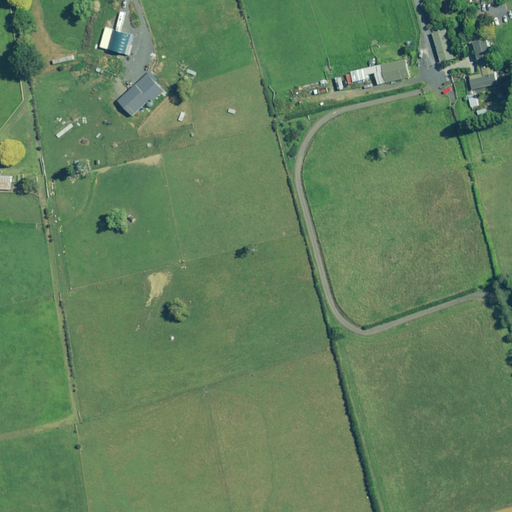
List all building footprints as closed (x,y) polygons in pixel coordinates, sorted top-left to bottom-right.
[(452,51),(446,29),(433,33),(441,62),(454,59),(452,51)] [(491,56),(488,39),(475,42),(478,59),(491,56)] [(498,84),(492,58),(477,62),(480,74),(470,76),(473,90),(498,84)] [(410,77),(406,60),(352,72),(354,82),(369,79),(368,75),(376,73),(379,84),(410,77)] [(120,101),(133,115),(150,99),(152,101),(164,90),(156,82),(158,79),(151,72),(120,101)] [(475,92),(468,94),(471,107),(478,105),(475,92)] [(122,139),(123,143),(120,145),(122,150),(135,144),(133,139),(130,141),(128,136),(122,139)] [(12,176),(0,175),(0,189),(12,189),(12,176)]
